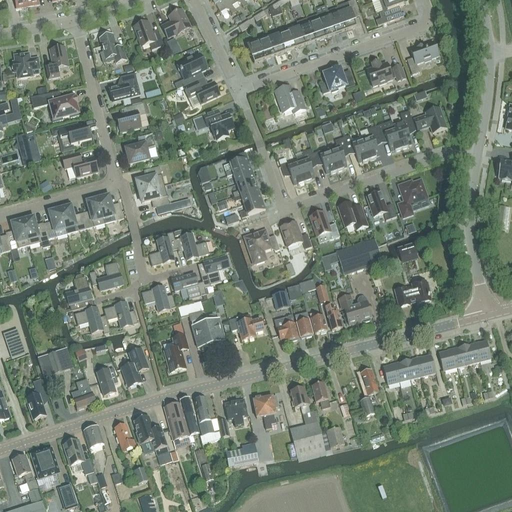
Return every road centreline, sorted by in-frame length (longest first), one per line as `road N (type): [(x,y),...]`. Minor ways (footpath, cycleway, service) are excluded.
road 1 (tertiary): [(0,449),(484,318)]
road 2 (residential): [(478,159),(451,154),(285,209),(238,89)]
road 3 (residential): [(426,0),(425,26),(238,89)]
road 4 (residential): [(114,180),(75,19)]
road 5 (tertiary): [(484,318),(470,235),(478,159)]
road 6 (tertiary): [(478,159),(490,80),(481,0)]
road 7 (residential): [(0,216),(114,180)]
